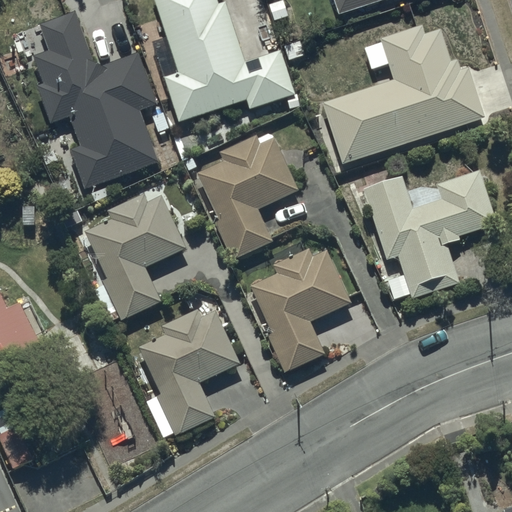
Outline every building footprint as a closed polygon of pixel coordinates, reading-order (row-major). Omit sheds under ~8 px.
[(157,0),(168,31),(153,36),(166,76),(168,75),(181,118),(249,97),(251,106),(284,96),(288,109),(301,105),(283,48),(247,60),(228,1),(219,3),(217,0),(157,0)] [(337,0),(342,13),(382,0),(337,0)] [(73,148),(87,187),(161,159),(142,109),(159,103),(139,50),(106,62),(97,58),(79,9),(44,22),(52,45),(35,51),(47,82),(40,84),(54,122),(73,114),(84,144),(73,148)] [(395,78),(324,100),(344,162),(488,117),(472,65),(461,68),(458,57),(452,59),(442,27),(427,32),(424,24),(382,37),(383,40),(366,46),(372,67),(390,61),(395,78)] [(223,156),(198,169),(221,215),(213,219),(233,260),(274,239),(258,207),(301,185),(274,130),(259,138),(256,132),(220,150),(223,156)] [(404,175),(366,188),(389,258),(400,254),(407,275),(390,281),(395,297),(413,292),(413,295),(460,279),(448,243),(463,238),(461,233),(500,220),(483,167),(439,181),(444,194),(413,204),(404,175)] [(113,215),(87,227),(111,276),(107,279),(126,317),(164,298),(147,265),(188,245),(163,195),(150,202),(145,193),(111,210),(113,215)] [(278,268),(251,281),(276,331),(269,334),(287,369),(326,350),(311,320),(354,298),(330,248),(314,256),(309,247),(275,263),(278,268)] [(1,281),(0,281),(0,389),(2,388),(14,414),(64,390),(22,303),(13,307),(1,281)] [(164,333),(142,343),(162,390),(149,396),(166,436),(177,431),(178,433),(217,416),(202,381),(241,365),(216,309),(200,316),(197,309),(161,325),(164,333)] [(22,428),(3,437),(17,466),(36,457),(22,428)]
